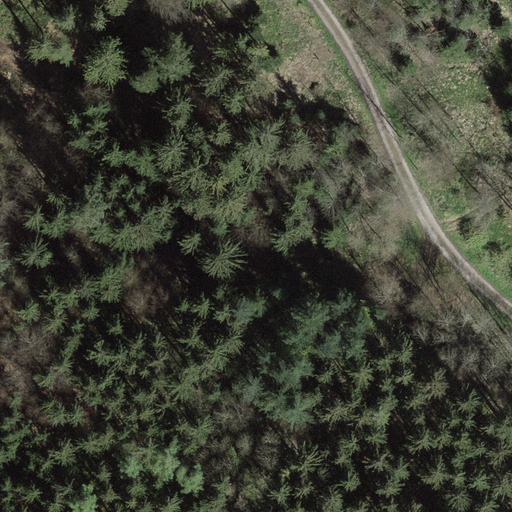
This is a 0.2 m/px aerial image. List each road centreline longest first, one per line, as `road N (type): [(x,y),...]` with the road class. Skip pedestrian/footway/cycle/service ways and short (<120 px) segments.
road 1 (track): [(324,0),(340,19),(444,254),(511,309)]
road 2 (track): [(317,511),(394,385),(444,254)]
